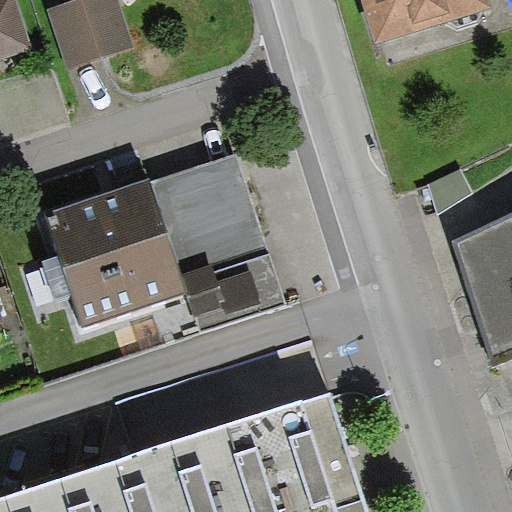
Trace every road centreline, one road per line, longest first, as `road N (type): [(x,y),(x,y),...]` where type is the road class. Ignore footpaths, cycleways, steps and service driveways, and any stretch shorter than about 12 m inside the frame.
road 1 (residential): [(464,511),(322,73)]
road 2 (residential): [(0,173),(322,73)]
